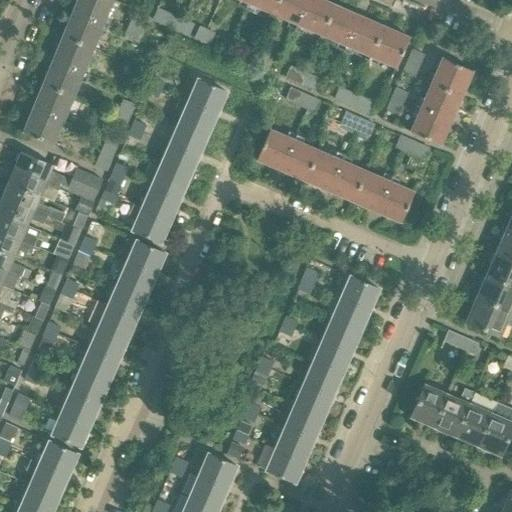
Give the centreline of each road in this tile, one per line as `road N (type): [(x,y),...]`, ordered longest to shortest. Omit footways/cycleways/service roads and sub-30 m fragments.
road 1 (residential): [(83,511),(220,196),(239,189),(430,269)]
road 2 (residential): [(324,511),(430,269)]
road 3 (residential): [(430,269),(511,77)]
